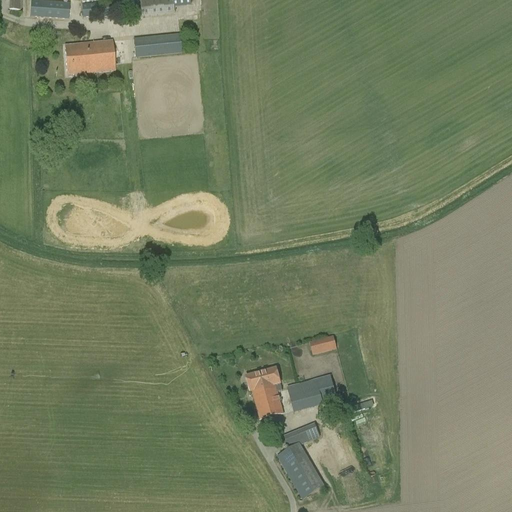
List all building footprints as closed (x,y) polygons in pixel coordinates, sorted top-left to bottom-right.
[(20,11),(20,0),(9,0),(9,10),(20,11)] [(83,20),(141,14),(139,0),(137,0),(82,6),(83,20)] [(139,0),(141,14),(141,19),(173,16),(173,9),(172,0),(139,0)] [(172,0),(173,9),(191,7),(190,0),(172,0)] [(69,22),(70,5),(24,2),(23,18),(69,22)] [(135,60),(182,55),(180,35),(134,40),(135,60)] [(112,43),(65,47),(67,77),(115,73),(112,43)] [(334,337),(310,344),(313,357),(337,351),(334,337)] [(277,370),(246,378),(251,393),(253,393),(260,422),(283,416),(278,394),(283,392),(277,370)] [(337,398),(331,375),(284,388),(291,414),(321,406),(320,402),(337,398)] [(315,426),(284,438),(289,451),(290,450),(291,451),(301,446),(320,439),(315,426)] [(289,451),(277,458),(303,502),(316,494),(325,489),(301,446),(291,451),(290,450),(289,451)]
